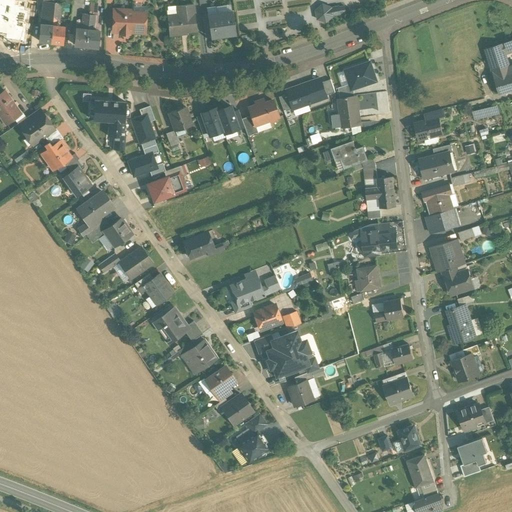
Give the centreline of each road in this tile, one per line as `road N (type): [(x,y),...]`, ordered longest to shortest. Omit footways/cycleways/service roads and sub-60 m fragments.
road 1 (residential): [(50,58),(48,85),(307,451)]
road 2 (residential): [(384,23),(431,404)]
road 3 (residential): [(384,23),(268,67),(203,76),(50,58)]
road 4 (track): [(138,511),(307,451)]
road 5 (residential): [(431,404),(307,451)]
